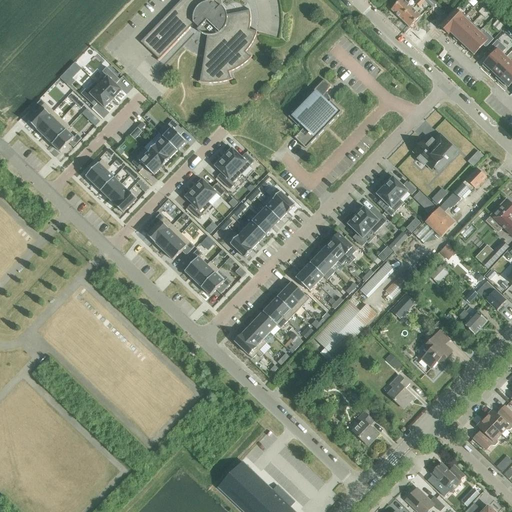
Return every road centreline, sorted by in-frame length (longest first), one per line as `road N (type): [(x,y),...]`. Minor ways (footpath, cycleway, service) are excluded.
road 1 (residential): [(201,338),(446,86)]
road 2 (residential): [(361,491),(201,338)]
road 3 (residential): [(109,250),(221,132)]
road 4 (residential): [(511,106),(433,31),(412,53)]
road 5 (residential): [(48,192),(139,97)]
road 6 (residential): [(201,338),(109,250)]
